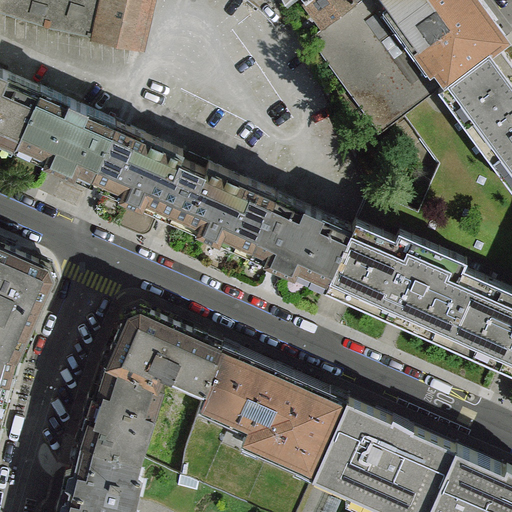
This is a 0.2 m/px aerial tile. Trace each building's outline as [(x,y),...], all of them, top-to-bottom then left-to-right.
[(0,0),(0,12),(56,30),(92,37),(100,0),(0,0)] [(100,0),(92,37),(145,51),(156,0),(100,0)] [(359,2),(357,0),(306,0),(307,0),(326,25),(359,2)] [(394,4),(390,0),(361,0),(359,2),(326,25),(311,37),(380,130),(404,112),(440,85),(448,79),(436,61),(432,65),(389,7),(394,4)] [(481,0),(390,0),(394,4),(389,7),(432,65),(436,61),(448,79),(501,40),(507,35),(481,0)] [(511,55),(501,40),(448,79),(440,85),(511,182),(511,55)] [(0,139),(15,147),(42,86),(0,68),(0,139)] [(90,179),(117,119),(42,86),(15,147),(90,179)] [(171,215),(197,154),(124,122),(117,119),(90,179),(97,182),(171,215)] [(251,250),(278,189),(197,154),(171,215),(251,250)] [(326,283),(354,223),(278,189),(251,250),(326,283)] [(499,361),(511,333),(511,284),(464,263),(467,256),(400,226),(397,234),(357,216),(354,223),(326,283),(499,361)] [(44,257),(0,237),(0,344),(19,353),(51,280),(44,257)] [(206,389),(224,337),(142,300),(128,306),(105,357),(160,380),(166,368),(171,370),(170,373),(206,389)] [(511,333),(499,361),(511,367),(511,333)] [(314,470),(348,393),(342,390),(224,337),(206,389),(201,404),(249,425),(244,439),(314,470)] [(0,421),(19,353),(0,344),(0,421)] [(165,383),(160,380),(105,357),(80,437),(142,454),(165,383)] [(412,511),(432,511),(464,441),(365,395),(350,389),(348,393),(314,470),(328,476),(413,511),(412,511)] [(128,511),(142,454),(80,437),(61,511),(128,511)] [(511,511),(511,462),(464,441),(432,511),(511,511)]
